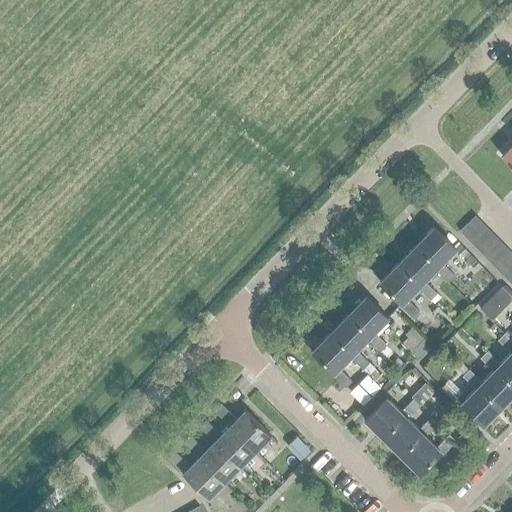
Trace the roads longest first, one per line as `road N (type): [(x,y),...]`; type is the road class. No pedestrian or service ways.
road 1 (residential): [(220,330),(418,125)]
road 2 (residential): [(408,511),(220,330)]
road 3 (residential): [(80,474),(220,330)]
road 4 (residential): [(418,125),(511,28)]
road 5 (residential): [(511,221),(418,125)]
